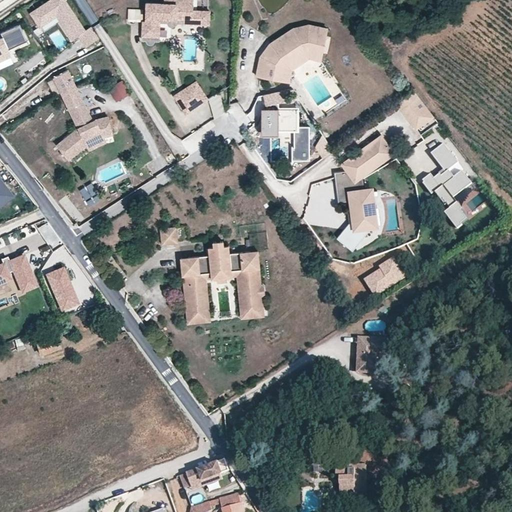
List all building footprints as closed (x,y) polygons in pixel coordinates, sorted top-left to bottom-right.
[(85,30),(65,0),(48,0),(31,11),(41,26),(57,16),(60,21),(72,39),(77,36),(84,46),(98,37),(91,26),(85,30)] [(191,0),(161,0),(162,1),(144,1),(144,19),(141,19),(140,34),(157,35),(157,20),(157,16),(190,17),(191,9),(191,0)] [(207,9),(191,9),(190,17),(157,16),(157,20),(165,21),(166,23),(166,24),(167,25),(169,25),(172,24),(173,24),(174,21),(207,22),(207,9)] [(60,21),(57,16),(41,26),(44,31),(60,21)] [(328,27),(311,23),(294,29),(271,44),(274,51),(272,58),(260,56),(255,74),(274,78),(276,71),(282,72),(284,64),(306,50),(322,51),(328,27)] [(0,60),(12,55),(9,49),(28,40),(20,24),(1,32),(3,36),(0,37),(0,60)] [(274,51),(271,44),(260,56),(272,58),(274,51)] [(322,51),(306,50),(284,64),(282,72),(276,71),(274,78),(287,81),(290,68),(308,57),(321,58),(322,51)] [(77,89),(68,71),(54,78),(63,96),(77,89)] [(123,80),(109,86),(115,100),(129,94),(123,80)] [(206,98),(194,80),(172,94),(184,112),(206,98)] [(84,102),(77,89),(63,96),(71,110),(84,102)] [(215,116),(227,111),(220,92),(208,96),(215,116)] [(435,118),(415,92),(396,106),(416,132),(435,118)] [(93,124),(91,120),(93,118),(84,102),(71,110),(81,130),(60,148),(72,162),(89,147),(104,139),(115,136),(110,118),(98,121),(95,123),(93,124)] [(299,106),(263,107),(263,133),(279,132),(279,129),(294,129),(299,129),(299,125),(299,106)] [(310,125),(299,125),(299,129),(294,129),(295,146),(292,146),(293,159),(310,159),(310,125)] [(392,155),(381,134),(340,162),(346,169),(335,171),(338,202),(351,201),(352,211),(353,220),(350,223),(349,224),(337,238),(352,251),(365,235),(364,234),(369,227),(373,227),(371,208),(374,208),(372,189),(366,190),(364,175),(392,155)] [(459,162),(445,143),(432,152),(447,171),(442,175),(441,173),(435,177),(432,173),(424,179),(425,181),(424,182),(432,193),(435,191),(446,204),(447,203),(450,207),(445,211),(457,228),(462,224),(461,223),(467,218),(461,209),(462,208),(454,197),(473,183),(463,170),(455,176),(450,169),(459,162)] [(44,175),(49,192),(60,189),(56,172),(44,175)] [(0,179),(0,204),(12,195),(0,179)] [(176,226),(162,228),(164,244),(178,242),(176,226)] [(373,227),(369,227),(364,234),(365,235),(373,227)] [(210,253),(190,255),(191,263),(183,264),(185,288),(189,287),(193,321),(208,320),(205,286),(201,286),(200,274),(243,270),(248,315),(266,314),(260,255),(251,256),(250,248),(229,251),(229,245),(222,245),(222,240),(215,241),(215,246),(209,246),(210,253)] [(259,248),(250,248),(251,256),(260,255),(259,248)] [(0,282),(9,278),(7,274),(13,271),(22,291),(36,285),(23,255),(9,261),(3,264),(0,264),(0,282)] [(191,263),(190,255),(182,256),(183,264),(191,263)] [(9,261),(7,256),(1,258),(3,264),(9,261)] [(65,270),(49,277),(63,311),(79,304),(65,270)] [(210,285),(238,282),(242,316),(248,315),(243,270),(200,274),(201,286),(205,286),(208,320),(214,319),(210,285)] [(67,331),(64,323),(22,340),(24,343),(17,346),(18,350),(36,346),(35,344),(55,337),(54,335),(67,331)] [(358,336),(356,371),(375,372),(376,358),(373,358),(373,355),(376,355),(392,356),(393,337),(358,336)] [(61,349),(55,337),(35,344),(36,346),(40,357),(61,349)] [(319,451),(318,437),(302,438),(303,452),(307,452),(307,467),(331,466),(330,462),(330,456),(330,450),(319,451)] [(341,455),(330,456),(330,462),(337,462),(337,466),(347,465),(347,460),(341,455)] [(229,470),(226,460),(187,473),(191,485),(203,481),(202,479),(220,473),(229,470)] [(337,466),(337,479),(340,479),(340,493),(349,494),(350,503),(356,503),(356,498),(367,498),(365,464),(347,465),(337,466)] [(203,481),(191,485),(192,489),(222,479),(220,473),(202,479),(203,481)] [(244,511),(239,494),(192,508),(188,510),(188,511),(213,511),(212,509),(221,506),(222,511),(244,511)]
